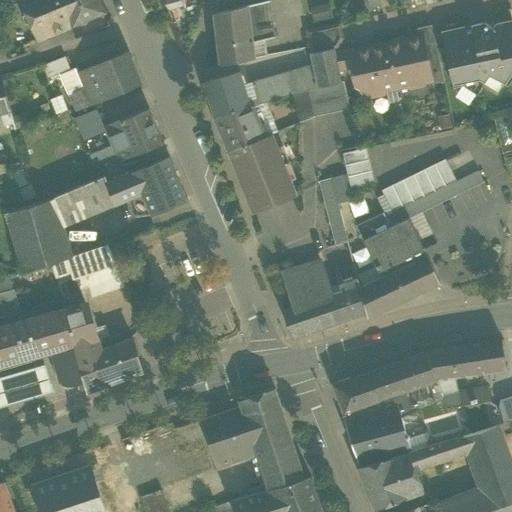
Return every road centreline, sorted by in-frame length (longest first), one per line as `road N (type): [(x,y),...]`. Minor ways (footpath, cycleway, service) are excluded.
road 1 (residential): [(283,363),(164,80)]
road 2 (secondary): [(283,363),(0,452)]
road 3 (secondary): [(511,315),(283,363)]
road 4 (residential): [(355,511),(283,363)]
road 5 (residential): [(142,27),(0,67)]
